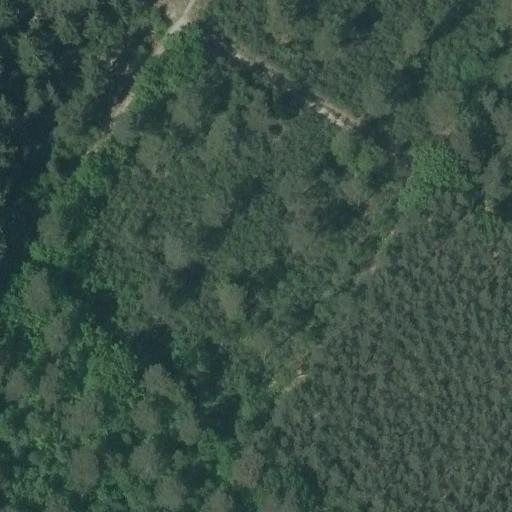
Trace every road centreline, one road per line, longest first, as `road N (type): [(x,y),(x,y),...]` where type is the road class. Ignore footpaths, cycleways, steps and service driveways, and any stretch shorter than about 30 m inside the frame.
road 1 (unknown): [(130,0),(511,245)]
road 2 (track): [(447,202),(511,92)]
